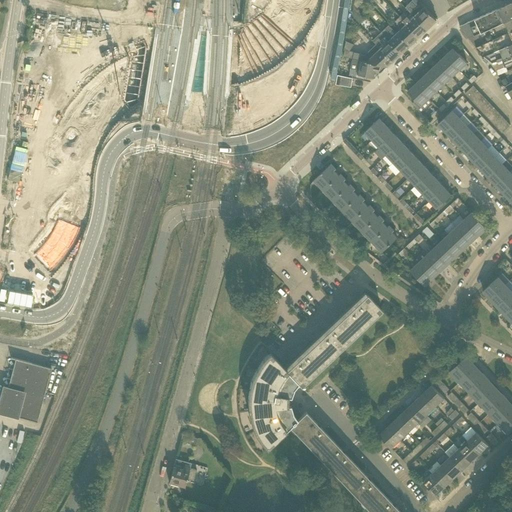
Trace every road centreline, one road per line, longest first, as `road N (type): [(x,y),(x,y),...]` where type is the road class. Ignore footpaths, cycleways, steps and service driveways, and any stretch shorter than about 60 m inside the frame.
road 1 (tertiary): [(0,292),(45,260),(64,233),(80,152),(113,101),(156,78),(261,55),(305,0)]
road 2 (unclassified): [(69,511),(101,443),(167,224),(180,213),(227,212)]
road 3 (residential): [(148,511),(227,212)]
road 4 (residential): [(279,186),(372,273),(444,321)]
road 5 (residential): [(511,227),(380,88)]
road 6 (residential): [(417,511),(312,391)]
road 7 (residential): [(380,88),(279,186)]
road 8 (residential): [(488,0),(450,22),(380,88)]
